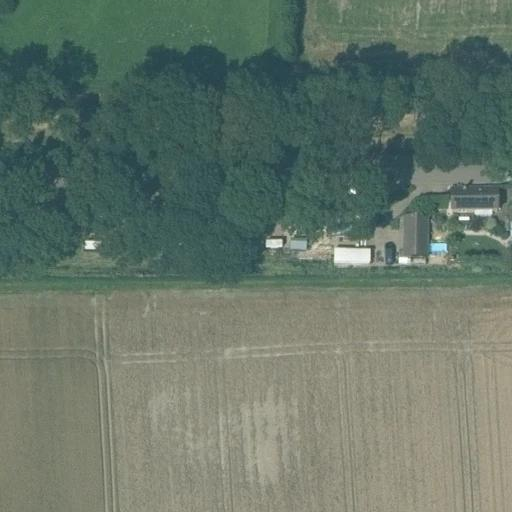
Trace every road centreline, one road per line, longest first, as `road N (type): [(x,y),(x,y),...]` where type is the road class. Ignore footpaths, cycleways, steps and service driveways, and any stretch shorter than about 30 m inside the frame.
road 1 (tertiary): [(0,179),(511,173)]
road 2 (track): [(0,135),(511,131)]
road 3 (track): [(300,0),(296,81),(511,78)]
